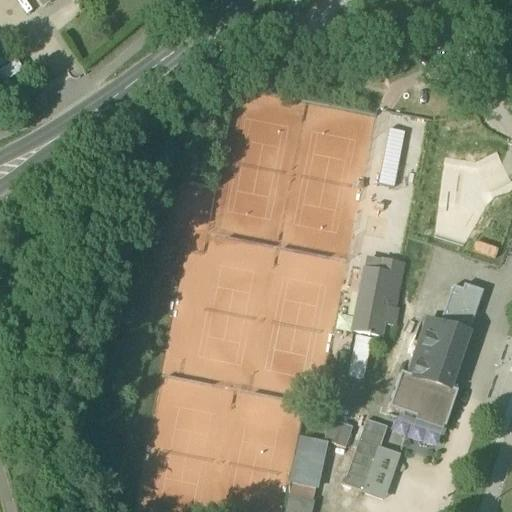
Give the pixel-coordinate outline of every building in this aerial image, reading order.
[(0,82),(20,73),(16,63),(0,70),(0,82)] [(404,134),(388,131),(377,186),(393,189),(404,134)] [(367,260),(365,271),(381,275),(383,263),(367,260)] [(352,334),(379,339),(382,327),(393,329),(396,311),(394,311),(402,267),(397,266),(383,263),(381,275),(365,271),(352,334)] [(461,292),(452,289),(440,323),(469,333),(482,294),(463,287),(461,292)] [(407,380),(448,393),(449,392),(454,375),(449,374),(462,335),(444,329),(446,326),(440,324),(439,327),(426,323),(408,378),(407,380)] [(467,337),(462,335),(449,374),(454,375),(467,337)] [(357,339),(348,379),(360,382),(369,342),(357,339)] [(407,380),(408,378),(400,375),(388,411),(444,431),(457,395),(449,392),(448,393),(407,380)] [(352,431),(330,423),(323,444),(345,451),(352,431)] [(365,423),(361,434),(382,441),(386,430),(365,423)] [(381,444),(382,441),(361,434),(358,445),(378,452),(381,444)] [(290,487),(292,488),(314,493),(316,493),(327,447),(301,441),(290,487)] [(402,452),(381,444),(378,452),(375,463),(363,495),(384,503),(402,452)] [(375,463),(378,452),(358,445),(354,456),(375,463)] [(343,488),(363,495),(375,463),(354,456),(343,488)] [(292,488),(289,499),(312,504),(314,493),(292,488)] [(309,511),(312,504),(289,499),(285,511),(309,511)]
